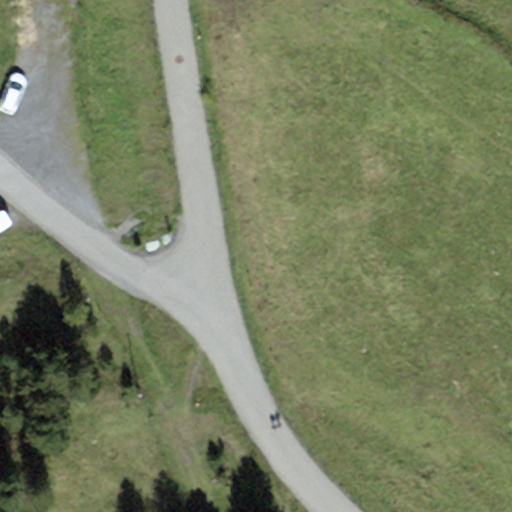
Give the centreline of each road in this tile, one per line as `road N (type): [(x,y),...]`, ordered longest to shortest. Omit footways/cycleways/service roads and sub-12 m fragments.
road 1 (residential): [(336,511),(270,434),(223,320),(79,227),(0,163)]
road 2 (track): [(176,0),(223,320)]
road 3 (unknown): [(511,449),(223,320)]
